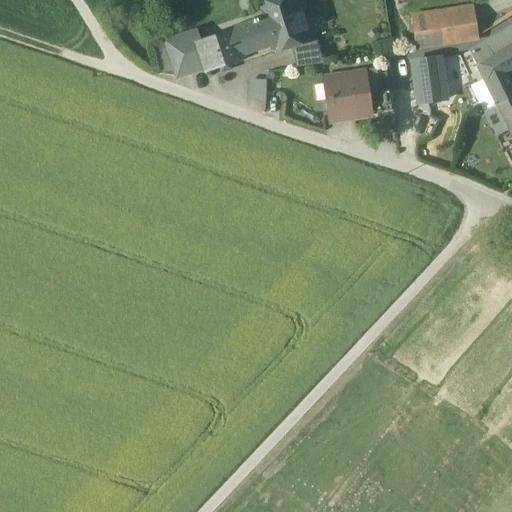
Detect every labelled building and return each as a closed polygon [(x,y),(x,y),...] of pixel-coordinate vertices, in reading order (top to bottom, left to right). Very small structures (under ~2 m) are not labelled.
[(312,38),(299,0),(298,0),(288,3),(292,14),(297,12),(306,40),(312,38)] [(292,14),(288,3),(261,12),(264,22),(234,32),(244,62),(244,63),(290,48),(315,40),(314,37),(312,38),(306,40),(297,12),(292,14)] [(471,6),(412,15),(417,50),(476,42),(471,6)] [(511,28),(470,53),(484,83),(503,73),(511,68),(511,28)] [(197,44),(196,44),(204,69),(206,74),(244,62),(234,32),(197,44)] [(194,35),(167,43),(179,78),(204,69),(196,44),(197,44),(194,35)] [(315,40),(290,48),(296,69),(323,65),(315,40)] [(440,60),(413,64),(419,105),(446,101),(440,60)] [(511,90),(503,73),(484,83),(496,106),(511,99),(511,90)] [(362,80),(344,82),(343,76),(324,79),(330,122),(377,115),(378,115),(375,94),(364,95),(362,80)] [(250,100),(267,100),(267,79),(250,79),(250,100)] [(389,92),(375,94),(378,115),(377,115),(379,128),(394,126),(391,103),(389,92)] [(511,99),(496,106),(503,121),(511,116),(511,99)] [(511,116),(503,121),(509,133),(511,138),(511,116)] [(511,138),(509,133),(496,139),(504,154),(510,150),(505,141),(511,138)]
